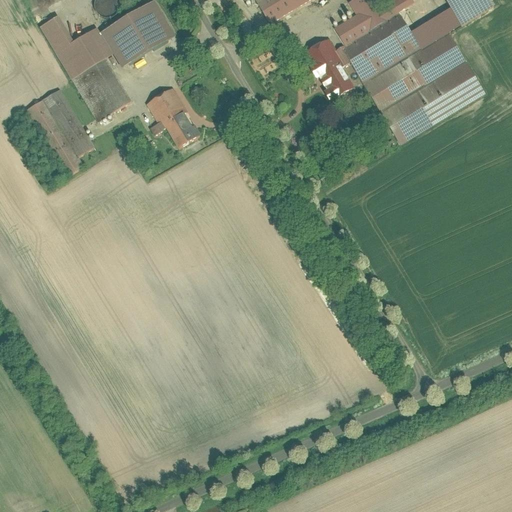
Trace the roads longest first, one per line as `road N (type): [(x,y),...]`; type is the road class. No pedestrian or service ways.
road 1 (unclassified): [(194,0),(428,389)]
road 2 (unclassified): [(157,511),(428,389)]
